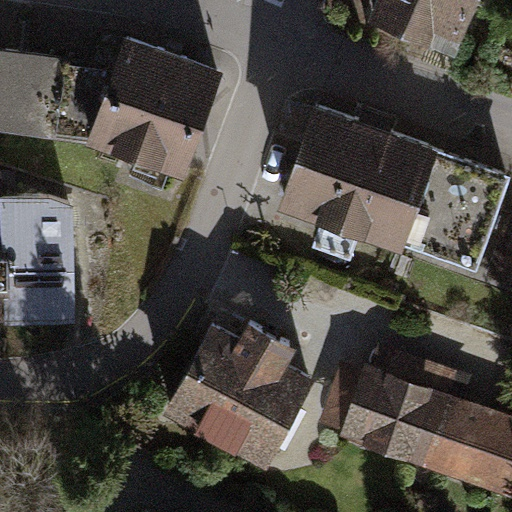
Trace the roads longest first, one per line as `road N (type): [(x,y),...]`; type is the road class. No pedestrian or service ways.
road 1 (residential): [(280,43),(197,265),(165,320),(118,364),(62,382),(0,384)]
road 2 (residential): [(511,127),(280,43)]
road 3 (residential): [(280,43),(122,0)]
